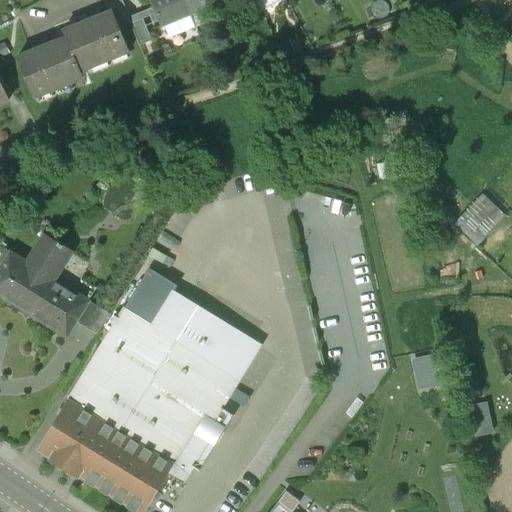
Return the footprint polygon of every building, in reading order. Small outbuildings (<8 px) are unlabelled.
[(121,0),(108,5),(111,13),(112,12),(119,28),(131,23),(121,0)] [(185,0),(152,0),(162,25),(191,14),(185,0)] [(224,0),(185,0),(191,14),(224,0)] [(257,0),(243,0),(248,10),(259,5),(257,0)] [(111,13),(64,32),(66,38),(80,71),(128,52),(119,28),(112,12),(111,13)] [(143,19),(131,23),(140,46),(152,41),(143,19)] [(80,71),(66,38),(18,58),(34,97),(82,78),(80,71)] [(0,80),(0,103),(9,99),(0,80)] [(41,234),(24,262),(3,249),(0,253),(6,257),(0,266),(0,295),(66,337),(75,322),(87,302),(53,280),(70,253),(41,234)] [(124,311),(69,400),(173,463),(167,472),(184,482),(209,441),(211,442),(221,426),(212,421),(259,346),(172,293),(151,328),(151,327),(177,284),(149,267),(123,310),(124,311)] [(87,302),(75,322),(96,335),(108,315),(87,302)] [(138,511),(142,511),(167,472),(173,463),(69,400),(38,450),(49,457),(48,459),(79,478),(80,476),(138,511)] [(292,511),(293,511),(300,502),(286,491),(270,511),(292,511)]
